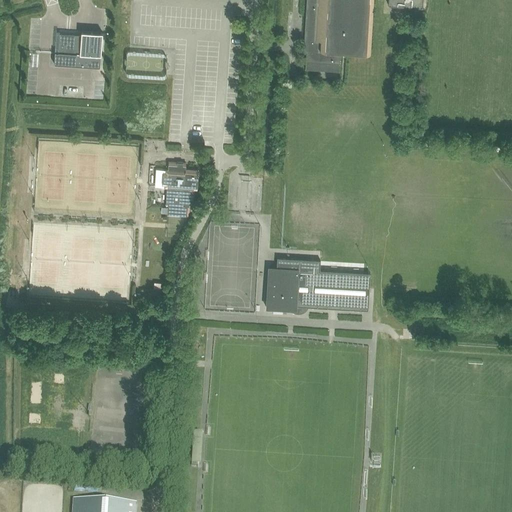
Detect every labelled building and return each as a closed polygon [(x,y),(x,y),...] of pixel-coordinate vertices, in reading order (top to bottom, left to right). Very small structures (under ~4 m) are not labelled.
[(307,53),(306,68),(340,70),(341,51),(370,52),(373,0),(306,0),(304,45),(302,45),(302,53),(307,53)] [(81,34),(59,33),(58,52),(55,52),(55,51),(54,63),(100,67),(102,32),(81,31),(81,34)] [(163,172),(162,184),(164,184),(164,187),(167,187),(165,206),(167,206),(167,214),(189,215),(190,206),(192,206),(194,189),(196,189),(198,170),(185,169),(186,163),(168,162),(168,170),(165,170),(165,172),(163,172)] [(268,266),(265,307),(296,309),(296,306),(368,310),(370,272),(320,269),(320,260),(277,257),(276,267),(268,266)] [(72,511),(135,511),(136,503),(73,499),(72,511)]
